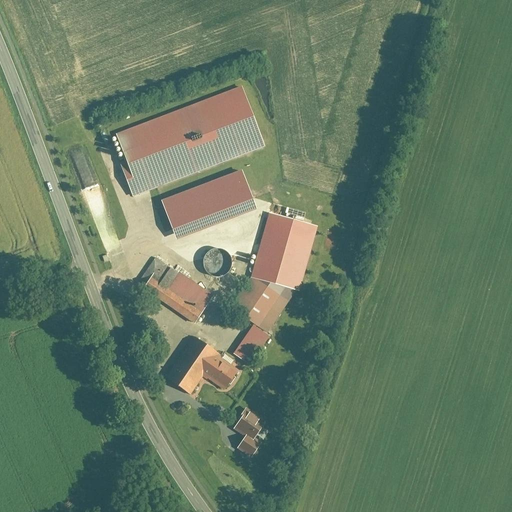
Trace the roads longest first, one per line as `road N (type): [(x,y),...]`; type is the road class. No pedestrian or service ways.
road 1 (tertiary): [(80,262),(150,425),(205,511)]
road 2 (tertiary): [(0,52),(80,262)]
